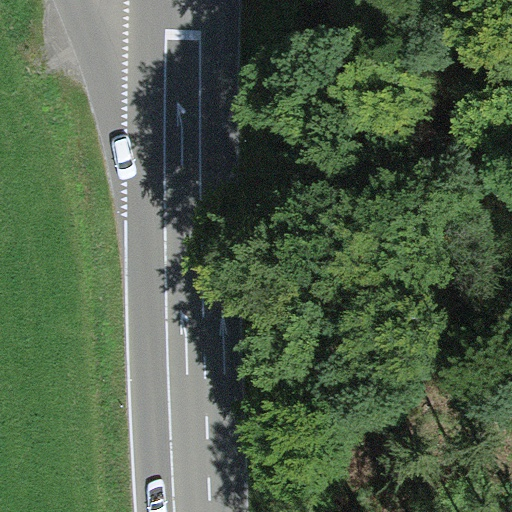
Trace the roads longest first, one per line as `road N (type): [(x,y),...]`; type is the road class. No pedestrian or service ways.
road 1 (secondary): [(172,0),(190,511)]
road 2 (track): [(0,70),(141,0)]
